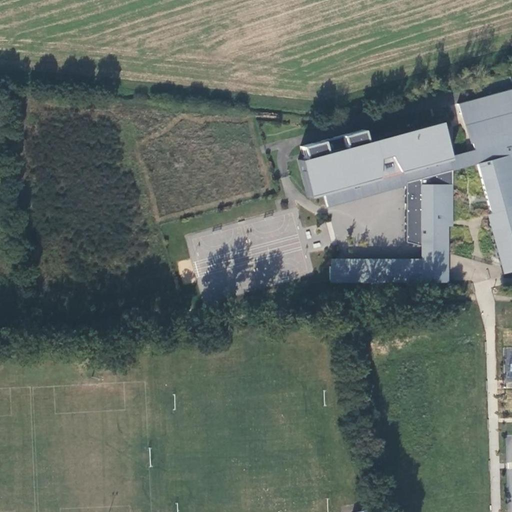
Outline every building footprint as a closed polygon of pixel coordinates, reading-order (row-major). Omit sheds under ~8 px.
[(511,86),(451,102),(453,112),(457,111),(484,217),(479,218),(493,273),(511,268),(511,165),(507,147),(511,145),(511,86)] [(442,218),(443,169),(431,120),(357,139),(354,127),(293,142),(296,154),(290,156),(299,190),(314,186),(314,188),(330,184),(332,194),(367,185),(368,187),(396,180),(396,183),(395,239),(410,244),(437,251),(437,218),(442,218)] [(318,203),(396,183),(396,180),(368,187),(367,185),(332,194),(330,184),(314,188),(318,203)] [(437,251),(410,244),(410,264),(411,278),(437,279),(437,251)] [(411,278),(410,264),(319,263),(319,277),(411,278)]
